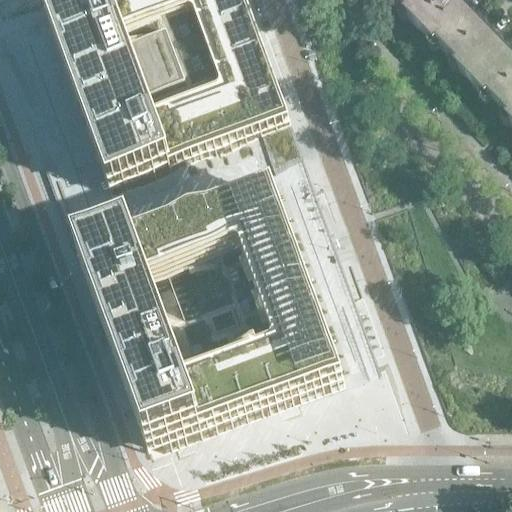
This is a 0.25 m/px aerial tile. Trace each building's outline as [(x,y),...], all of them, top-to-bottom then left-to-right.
[(100,0),(46,20),(111,200),(292,134),(287,119),(281,121),(236,0),(100,0)] [(464,20),(467,17),(451,0),(388,0),(411,22),(408,24),(419,35),(430,46),(432,44),(433,46),(435,48),(447,60),(461,75),(459,77),(470,88),(504,55),(474,23),(470,27),(464,20)] [(511,62),(504,55),(470,88),(481,99),(483,97),(497,111),(509,124),(511,125),(511,126),(511,127),(510,129),(510,130),(511,131),(511,62)] [(171,453),(172,454),(175,453),(178,452),(297,409),(299,408),(346,391),(274,195),(153,240),(154,241),(153,241),(170,289),(235,265),(238,264),(240,264),(241,264),(243,266),(273,351),(273,353),(272,354),(270,355),(188,386),(185,386),(183,385),(182,384),(150,296),(135,254),(133,249),(132,249),(132,247),(92,262),(93,264),(163,456),(171,453)] [(153,240),(132,247),(132,249),(133,249),(135,254),(150,296),(170,289),(153,241),(154,241),(153,240)] [(509,270),(498,260),(489,269),(499,280),(509,270)] [(151,462),(172,454),(171,453),(163,456),(93,264),(80,268),(151,462)]
